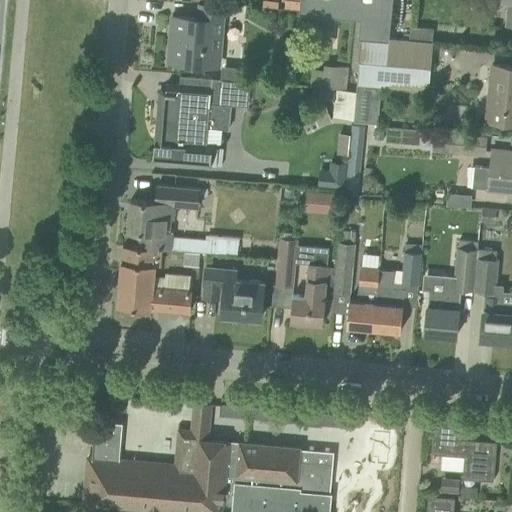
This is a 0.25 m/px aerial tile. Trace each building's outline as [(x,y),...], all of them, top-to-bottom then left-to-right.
[(361,35),(389,37),(392,0),(300,0),(300,10),(342,15),(353,16),(363,17),(361,35)] [(168,61),(188,62),(219,65),(224,7),(199,4),(198,18),(175,16),(174,30),(178,30),(177,40),(170,39),(168,61)] [(429,89),(433,41),(389,37),(361,35),(358,66),(358,69),(356,90),(354,118),(353,121),(378,123),(382,85),(429,89)] [(309,85),(347,88),(349,66),(323,63),(323,69),(310,67),(309,85)] [(486,120),(502,121),(511,122),(511,66),(492,64),(486,120)] [(226,103),(227,89),(167,84),(166,92),(159,91),(152,162),(211,167),(213,141),(206,141),(208,127),(229,128),(231,104),(226,103)] [(333,116),(354,118),(356,90),(335,89),(333,116)] [(310,105),(319,127),(332,122),(324,100),(310,105)] [(351,124),(344,195),(358,196),(365,126),(351,124)] [(487,138),(433,133),(432,151),(485,156),(487,138)] [(506,200),(509,201),(511,200),(511,160),(505,159),(506,151),(492,149),(490,167),(474,166),(472,187),(488,188),(488,189),(507,191),(506,200)] [(320,169),(319,185),(329,186),(343,187),(345,162),(332,160),(331,170),(320,169)] [(140,246),(163,248),(184,250),(201,251),(238,254),(239,239),(211,236),(211,238),(173,235),(174,232),(172,231),(173,219),(174,219),(176,206),(199,208),(201,188),(157,184),(156,201),(131,199),(128,229),(142,230),(140,246)] [(327,192),(325,212),(335,213),(337,192),(327,192)] [(458,193),(447,192),(446,205),(457,206),(458,193)] [(493,222),(495,209),(482,208),(480,221),(493,222)] [(477,221),(479,210),(466,209),(465,220),(477,221)] [(334,289),(350,291),(356,230),(339,230),(338,241),(337,240),(336,266),(335,284),(334,289)] [(275,285),(294,287),(298,238),(279,236),(275,285)] [(379,267),(374,328),(401,330),(406,282),(418,283),(422,244),(406,242),(403,270),(402,283),(392,282),(393,269),(379,267)] [(140,246),(123,244),(118,304),(190,311),(192,289),(191,289),(192,275),(166,273),(165,286),(153,285),(155,263),(161,264),(163,248),(140,246)] [(461,287),(473,288),(477,246),(458,244),(455,286),(461,287)] [(477,246),(473,288),(485,289),(481,338),(511,340),(511,304),(494,303),(498,258),(496,258),(497,248),(477,246)] [(200,265),(201,251),(184,250),(183,263),(200,265)] [(293,294),(292,300),(290,320),(323,323),(324,310),(332,310),(333,297),(324,296),(325,283),(335,284),(336,266),(328,265),(329,252),(310,251),(309,263),(308,263),(305,295),(293,294)] [(357,299),(349,298),(347,325),(374,328),(379,267),(360,266),(357,299)] [(222,314),(261,317),(265,281),(236,279),(237,269),(206,267),(203,297),(223,299),(222,314)] [(457,335),(459,315),(459,308),(460,291),(429,288),(427,305),(426,312),(425,332),(457,335)] [(95,421),(95,422),(91,457),(88,456),(84,501),(146,506),(146,510),(163,511),(163,508),(210,511),(221,511),(222,511),(233,511),(328,511),(333,463),(296,460),(297,446),(240,441),(240,442),(208,440),(209,432),(212,403),(195,402),(192,431),(179,429),(176,464),(119,459),(122,423),(95,421)] [(222,402),(221,415),(269,418),(270,405),(222,402)] [(351,425),(352,414),(304,408),(302,418),(351,425)] [(441,467),(463,469),(466,438),(460,438),(461,416),(435,413),(431,452),(443,453),(441,467)] [(466,438),(463,469),(462,477),(493,480),(497,441),(466,438)] [(458,493),(459,479),(441,478),(440,492),(458,493)] [(476,498),(476,488),(461,487),(460,497),(476,498)] [(455,511),(456,510),(454,510),(455,497),(427,495),(425,511),(455,511)] [(494,509),(504,510),(505,502),(494,501),(494,509)]
